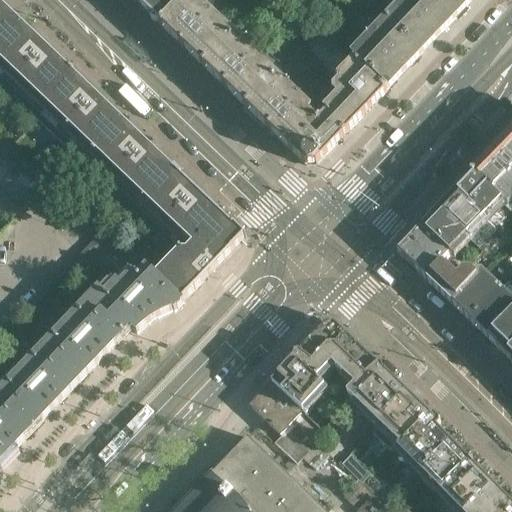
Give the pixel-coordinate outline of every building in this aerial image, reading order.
[(161,27),(186,0),(144,0),(139,6),(150,17),(151,22),(153,24),(158,25),(160,26),(161,27)] [(182,47),(213,15),(202,4),(199,7),(191,0),(186,0),(161,27),(182,47)] [(422,56),(456,20),(434,0),(411,0),(388,24),(422,56)] [(434,0),(456,20),(475,0),(434,0)] [(345,17),(354,9),(348,3),(340,12),(345,17)] [(0,52),(23,28),(0,5),(0,52)] [(337,26),(345,17),(340,12),(331,20),(337,26)] [(204,68),(232,38),(221,28),(224,25),(213,15),(182,47),(204,68)] [(422,56),(388,24),(371,42),(405,74),(422,56)] [(0,69),(16,85),(48,52),(23,28),(0,52),(0,69)] [(225,88),(256,56),(245,45),(242,48),(232,38),(204,68),(225,88)] [(405,74),(371,42),(354,60),(358,64),(388,92),(405,74)] [(41,109),(73,76),(48,52),(16,85),(41,109)] [(246,109),(275,79),(264,69),(267,66),(256,56),(225,88),(246,109)] [(388,92),(358,64),(340,83),(370,111),(388,92)] [(66,133),(98,99),(73,76),(41,109),(66,133)] [(269,130),(300,98),(288,86),(285,89),(275,79),(246,109),(269,130)] [(370,111),(340,83),(333,89),(333,94),(340,100),(327,114),(348,134),(370,111)] [(292,152),(320,123),(319,122),(310,113),(313,109),(300,98),(269,130),(292,152)] [(91,157),(123,123),(98,99),(66,133),(91,157)] [(316,167),(348,134),(327,114),(319,122),(320,123),(292,152),(307,167),(316,167)] [(115,180),(147,147),(123,123),(91,157),(115,180)] [(511,134),(491,157),(509,175),(511,172),(511,134)] [(140,204),(172,171),(147,147),(115,180),(140,204)] [(511,172),(509,175),(491,157),(474,175),(503,202),(502,203),(508,208),(511,203),(511,172)] [(165,228),(197,195),(172,171),(140,204),(165,228)] [(503,202),(474,175),(456,194),(485,221),(502,203),(503,202)] [(485,221),(456,194),(439,212),(468,239),(485,221)] [(191,253),(223,220),(197,195),(165,228),(191,253)] [(468,239),(439,212),(421,230),(450,258),(468,239)] [(211,276),(241,245),(245,241),(223,220),(191,253),(189,255),(211,276)] [(450,258),(421,230),(398,254),(425,278),(428,281),(442,266),(450,258)] [(93,264),(110,246),(100,237),(82,255),(93,264)] [(70,288),(93,264),(82,255),(60,278),(70,288)] [(184,304),(211,276),(189,255),(179,255),(157,278),(184,304)] [(452,304),(478,278),(472,272),(466,272),(457,281),(442,266),(428,281),(443,295),(452,304)] [(184,304),(157,278),(147,269),(137,279),(133,274),(120,287),(117,284),(105,297),(99,291),(88,303),(125,338),(132,330),(138,336),(141,332),(147,327),(151,324),(157,321),(163,317),(168,315),(172,314),(174,313),(175,314),(184,304)] [(470,322),(502,290),(484,272),(478,278),(452,304),(470,322)] [(488,340),(511,315),(511,299),(502,290),(470,322),(488,340)] [(80,384),(125,338),(88,303),(44,349),(80,384)] [(506,357),(511,351),(511,315),(488,340),(506,357)] [(332,369),(354,345),(344,336),(336,328),(333,324),(329,324),(327,328),(294,363),(318,385),(332,369)] [(384,371),(354,345),(332,369),(362,396),(384,371)] [(0,397),(35,431),(80,384),(44,349),(0,395),(0,397)] [(325,392),(318,385),(294,363),(273,385),(303,414),(325,392)] [(381,422),(407,392),(384,371),(362,396),(358,401),(381,422)] [(295,429),(292,426),(303,414),(273,385),(251,409),(282,439),(275,446),(297,467),(310,453),(290,434),(295,429)] [(404,442),(431,413),(407,392),(381,422),(404,442)] [(0,467),(35,431),(0,397),(0,467)] [(423,469),(453,441),(441,429),(445,426),(431,413),(404,442),(401,446),(423,469)] [(323,511),(276,466),(248,440),(179,511),(323,511)] [(445,492),(475,464),(453,441),(423,469),(445,492)] [(463,511),(469,511),(496,487),(475,464),(445,492),(463,511)] [(355,481),(347,489),(341,495),(357,511),(372,497),(355,481)] [(511,511),(511,504),(496,487),(469,511),(511,511)] [(385,511),(374,500),(361,511),(385,511)]
